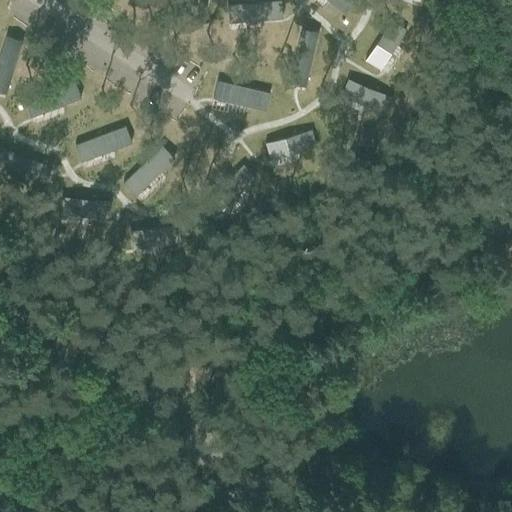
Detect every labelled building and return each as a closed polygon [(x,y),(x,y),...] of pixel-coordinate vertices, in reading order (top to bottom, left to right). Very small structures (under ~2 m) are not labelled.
[(280,0),(274,0),(227,4),(228,21),(260,19),(282,17),(280,0)] [(329,0),(345,11),(353,0),(329,0)] [(390,19),(364,60),(379,69),(405,29),(390,19)] [(301,27),(288,82),(305,86),(318,31),(301,27)] [(6,35),(0,53),(0,91),(5,93),(22,40),(6,35)] [(347,78),(340,94),(365,105),(384,113),(390,97),(347,78)] [(217,79),(213,96),(243,104),(265,109),(269,91),(217,79)] [(74,81),(24,99),(30,116),(80,98),(74,81)] [(124,125),(74,144),(80,160),(130,141),(124,125)] [(311,129),(264,142),(269,159),(316,146),(311,129)] [(161,144),(123,181),(135,194),(173,157),(161,144)] [(0,146),(0,164),(44,181),(50,165),(0,146)] [(242,163),(209,198),(221,210),(254,175),(242,163)] [(62,196),(60,213),(107,218),(109,202),(62,196)] [(178,225),(130,230),(132,247),(180,241),(178,225)]
